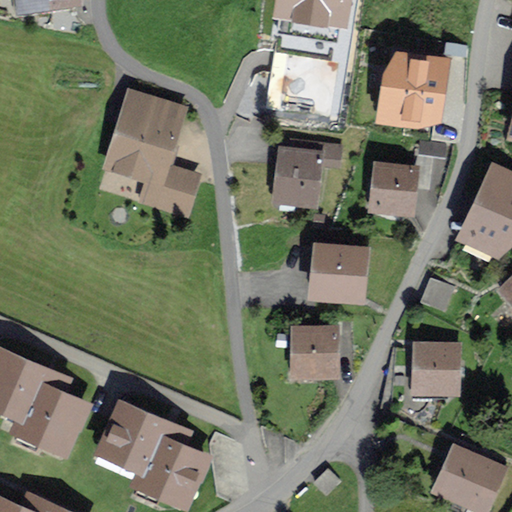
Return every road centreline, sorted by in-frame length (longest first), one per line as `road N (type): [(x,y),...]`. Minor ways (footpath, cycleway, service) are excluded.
road 1 (residential): [(262,507),(212,142),(200,104),(124,64),(106,45),(103,0)]
road 2 (unclassified): [(374,380),(460,169),(490,0)]
road 3 (tertiary): [(262,507),(353,421)]
